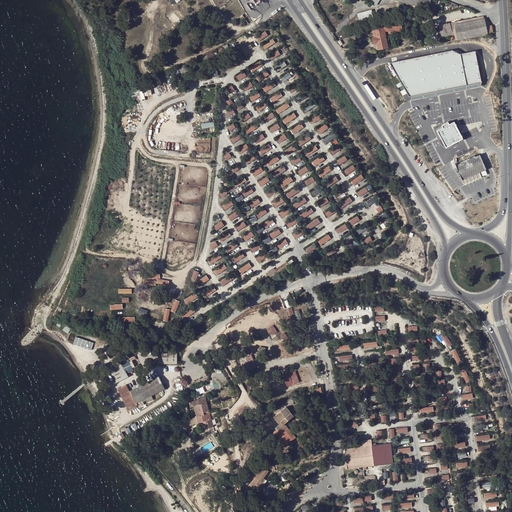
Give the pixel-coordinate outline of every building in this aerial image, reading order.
[(396,0),(427,9),(429,0),(396,0)] [(371,10),(357,13),(359,20),(364,19),(365,25),(361,27),(362,31),(376,27),(375,25),(380,24),(379,20),(374,21),(371,10)] [(399,19),(400,20),(400,23),(422,17),(425,16),(424,12),(399,19)] [(454,29),(456,40),(493,33),(491,25),(486,26),(484,18),(455,24),(456,28),(454,29)] [(373,38),(374,44),(377,43),(378,49),(387,47),(384,31),(388,30),(389,32),(391,31),(391,33),(402,30),(400,23),(385,27),(373,30),(374,38),(373,38)] [(260,35),(263,39),(269,35),(266,30),(260,35)] [(273,38),(263,45),(266,49),(276,42),(273,38)] [(246,43),(241,45),(247,58),(251,55),(246,43)] [(451,50),(389,62),(408,96),(481,82),(474,51),(459,53),(451,50)] [(250,68),(254,72),(263,65),(260,60),(250,68)] [(279,70),(287,65),(285,61),(277,66),(279,70)] [(236,76),(239,80),(247,75),(245,71),(236,76)] [(289,72),(283,77),(286,80),(292,76),(289,72)] [(252,81),(243,85),(245,90),(254,86),(252,81)] [(272,81),(263,88),(267,92),(276,85),(272,81)] [(258,90),(249,97),(253,102),(261,95),(258,90)] [(240,109),(245,105),(241,101),(236,106),(240,109)] [(259,111),(267,106),(265,102),(256,107),(259,111)] [(275,109),(278,114),(290,106),(288,102),(275,109)] [(304,106),(306,111),(317,106),(315,102),(304,106)] [(241,118),(244,122),(252,116),(249,112),(241,118)] [(266,122),(276,117),(273,112),(264,117),(266,122)] [(294,112),(283,119),(286,124),(297,116),(294,112)] [(319,114),(311,119),(313,123),(322,118),(319,114)] [(448,122),(435,128),(445,147),(481,129),(478,115),(456,120),(449,124),(448,122)] [(270,127),(273,132),(278,129),(278,131),(283,128),(280,122),(270,127)] [(301,123),(291,129),(294,134),(304,127),(301,123)] [(326,123),(317,129),(320,134),(329,127),(326,123)] [(255,124),(245,129),(248,134),(257,128),(255,124)] [(323,138),(326,143),(337,137),(334,132),(323,138)] [(263,133),(254,139),(257,143),(266,137),(263,133)] [(285,133),(278,138),(281,143),(288,138),(285,133)] [(238,134),(231,139),(234,143),(241,138),(238,134)] [(301,146),(312,138),(309,134),(298,141),(301,146)] [(246,143),(238,149),(241,153),(249,148),(246,143)] [(262,155),(272,148),(269,143),(259,150),(262,155)] [(307,156),(319,149),(316,144),(304,151),(307,156)] [(285,150),(288,155),(297,149),(294,145),(285,150)] [(252,153),(245,160),(248,164),(256,158),(252,153)] [(322,154),(312,162),(315,166),(325,159),(322,154)] [(282,164),(276,155),(267,161),(270,166),(277,161),(280,165),(282,164)] [(340,164),(348,160),(346,155),(337,160),(340,164)] [(479,156),(473,158),(479,172),(484,170),(479,156)] [(473,158),(456,166),(464,184),(480,177),(478,172),(479,172),(473,158)] [(301,175),(310,170),(307,165),(298,170),(301,175)] [(320,176),(332,171),(329,165),(318,170),(320,176)] [(347,175),(356,169),(353,165),(344,170),(347,175)] [(255,176),(264,170),(261,166),(252,171),(255,176)] [(351,180),(354,185),(366,178),(363,173),(351,180)] [(235,180),(236,183),(227,187),(228,190),(248,182),(245,176),(235,180)] [(259,182),(262,186),(271,180),(268,176),(259,182)] [(291,176),(281,182),(284,187),(294,180),(291,176)] [(308,185),(316,180),(313,176),(305,181),(308,185)] [(336,176),(325,183),(329,189),(340,182),(336,176)] [(361,196),(370,191),(367,186),(358,191),(361,196)] [(289,197),(301,192),(298,187),(287,193),(289,197)] [(333,192),(335,196),(345,191),(343,187),(333,192)] [(252,188),(243,191),(245,196),(254,192),(252,188)] [(267,191),(269,196),(276,192),(274,188),(267,191)] [(339,204),(342,208),(353,201),(351,196),(339,204)] [(259,197),(249,203),(252,207),(261,202),(259,197)] [(322,206),(330,201),(327,197),(319,202),(322,206)] [(368,207),(376,201),(373,197),(365,202),(368,207)] [(306,198),(293,202),(295,207),(307,202),(306,198)] [(232,199),(223,204),(226,209),(234,204),(232,199)] [(288,207),(280,212),(283,217),(291,212),(288,207)] [(301,214),(303,218),(314,211),(311,207),(301,214)] [(328,216),(336,212),(334,207),(326,212),(328,216)] [(265,208),(256,213),(259,218),(268,212),(265,208)] [(232,219),(239,215),(237,211),(229,215),(232,219)] [(378,222),(388,218),(386,213),(376,216),(378,222)] [(255,214),(249,218),(251,222),(258,218),(255,214)] [(350,220),(352,224),(361,219),(358,215),(350,220)] [(290,227),(298,222),(295,217),(286,222),(290,227)] [(272,218),(263,223),(266,227),(275,222),(272,218)] [(310,229),(321,222),(318,218),(307,225),(310,229)] [(222,220),(214,226),(217,230),(225,225),(222,220)] [(236,225),(239,230),(248,225),(245,221),(236,225)] [(339,233),(349,228),(346,223),(336,229),(339,233)] [(365,225),(357,229),(359,233),(368,229),(365,225)] [(294,233),(296,238),(304,233),(301,228),(294,233)] [(221,241),(232,235),(229,231),(219,237),(221,241)] [(251,231),(244,236),(247,240),(254,235),(251,231)] [(329,234),(319,241),(322,245),(332,238),(329,234)] [(216,240),(210,244),(213,249),(219,245),(216,240)] [(235,241),(226,248),(229,252),(239,245),(235,241)] [(254,252),(261,246),(258,242),(251,247),(254,252)] [(314,244),(307,248),(309,252),(317,248),(314,244)] [(243,252),(233,259),(235,263),(245,256),(243,252)] [(220,253),(209,259),(211,263),(223,258),(220,253)] [(260,261),(267,257),(264,253),(257,257),(260,261)] [(242,273),(252,267),(250,262),(239,268),(242,273)] [(288,264),(287,262),(275,269),(277,273),(286,268),(285,266),(288,264)] [(217,275),(228,268),(225,264),(214,270),(217,275)] [(197,280),(200,271),(195,269),(191,278),(197,280)] [(224,285),(235,278),(232,273),(221,281),(224,285)] [(207,274),(197,281),(200,285),(210,279),(207,274)] [(145,286),(158,286),(158,287),(170,286),(169,279),(157,279),(144,280),(145,286)] [(182,282),(179,291),(184,293),(187,284),(182,282)] [(205,291),(208,295),(216,289),(214,286),(205,291)] [(196,292),(189,296),(192,301),(198,297),(196,292)] [(111,304),(112,315),(124,314),(124,303),(128,303),(127,297),(115,298),(115,304),(111,304)] [(166,311),(170,312),(171,309),(177,311),(180,300),(175,299),(175,301),(169,300),(166,311)] [(184,318),(195,313),(192,307),(181,313),(184,318)] [(274,325),(267,328),(272,337),(279,333),(274,325)] [(448,347),(452,344),(446,333),(442,335),(448,347)] [(92,350),(94,343),(76,337),(73,345),(92,350)] [(457,363),(462,360),(456,348),(452,350),(457,363)] [(158,351),(158,363),(175,364),(177,364),(178,351),(165,351),(158,351)] [(376,351),(366,352),(367,359),(376,359),(376,351)] [(256,373),(249,355),(241,359),(247,376),(256,373)] [(106,364),(115,383),(128,377),(118,357),(106,364)] [(131,357),(122,361),(128,373),(137,369),(131,357)] [(466,382),(471,380),(466,369),(461,371),(466,382)] [(292,384),(288,373),(283,375),(285,381),(287,386),(292,384)] [(151,395),(165,388),(159,377),(130,392),(126,385),(118,389),(129,410),(138,406),(139,407),(144,404),(143,402),(146,400),(147,402),(153,400),(151,395)] [(198,400),(189,402),(190,407),(193,406),(207,403),(205,396),(198,398),(198,400)] [(286,402),(284,403),(287,407),(294,402),(291,398),(286,402)] [(193,406),(196,417),(204,415),(203,413),(209,412),(207,403),(193,406)] [(284,446),(295,437),(284,423),(293,416),(286,407),(276,415),(278,418),(276,419),(281,426),(274,432),(278,437),(279,436),(283,442),(282,443),(284,446)] [(215,432),(214,431),(211,420),(209,413),(204,415),(196,417),(190,418),(191,425),(205,421),(206,424),(207,424),(209,431),(213,430),(213,432),(215,432)] [(345,484),(345,487),(352,486),(351,476),(347,477),(346,474),(346,473),(349,473),(349,468),(374,465),(372,455),(345,458),(347,469),(341,470),(342,473),(341,474),(342,479),(341,479),(341,484),(345,484)] [(268,471),(261,465),(253,476),(255,477),(249,485),(257,490),(262,483),(260,481),(263,478),(268,471)]
